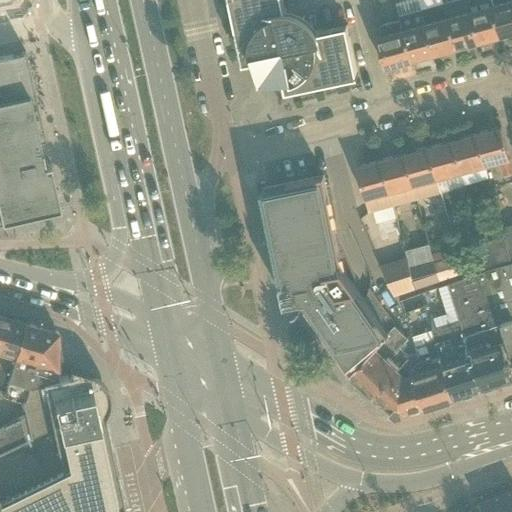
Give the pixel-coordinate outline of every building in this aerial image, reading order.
[(229,0),(240,49),(243,62),(253,60),(254,61),(256,72),(259,71),(262,73),(262,74),(261,74),(261,75),(261,76),(262,76),(262,77),(262,78),(263,78),(263,79),(264,79),(265,79),(266,79),(267,79),(268,79),(269,78),(271,79),(272,83),(283,80),(286,91),(300,88),(358,76),(354,56),(347,25),(317,31),(316,28),(314,26),(312,23),(310,21),(308,19),(306,17),(303,15),(300,14),(297,12),(294,11),(291,11),(288,10),(285,10),(283,0),(229,0)] [(467,0),(454,0),(445,3),(457,48),(479,42),(470,11),(467,0)] [(467,0),(470,11),(479,42),(501,36),(492,5),(491,0),(467,0)] [(511,0),(491,0),(492,5),(501,36),(511,33),(511,0)] [(445,3),(423,9),(435,54),(457,48),(445,3)] [(401,15),(402,19),(413,60),(435,54),(423,9),(401,15)] [(413,60),(402,19),(379,26),(381,36),(376,37),(385,68),(413,60)] [(0,221),(19,217),(61,208),(45,138),(25,52),(0,57),(0,221)] [(501,127),(477,133),(486,166),(500,162),(503,175),(511,173),(511,165),(510,159),(507,146),(501,127)] [(477,133),(453,140),(462,173),(486,166),(477,133)] [(453,140),(429,146),(438,179),(462,173),(453,140)] [(429,146),(405,153),(417,198),(441,192),(438,179),(429,146)] [(405,153),(381,160),(393,205),(417,198),(405,153)] [(393,205),(381,160),(356,166),(369,212),(393,205)] [(301,300),(351,373),(396,325),(369,287),(369,290),(368,292),(367,295),(366,297),(364,299),(354,284),(355,282),(355,281),(355,279),(355,278),(355,277),(354,275),(335,233),(324,176),(261,188),(285,303),(288,303),(289,303),(289,304),(290,305),(291,306),(292,306),(293,306),(294,306),(296,305),(297,304),(298,303),(298,301),(301,300)] [(511,224),(501,228),(503,236),(511,263),(511,262),(511,224)] [(503,236),(480,244),(482,251),(487,264),(488,270),(511,263),(503,236)] [(459,259),(463,272),(487,264),(482,251),(459,259)] [(416,288),(408,257),(381,266),(394,294),(416,288)] [(463,272),(459,259),(458,257),(435,264),(440,280),(463,272)] [(434,261),(411,268),(416,288),(440,280),(435,264),(434,261)] [(488,270),(486,271),(496,301),(511,296),(511,262),(511,263),(488,270)] [(486,271),(449,284),(460,320),(464,330),(464,332),(482,387),(511,377),(511,350),(502,321),(486,271)] [(511,296),(496,301),(502,321),(511,318),(511,296)] [(25,322),(3,315),(0,324),(0,389),(5,390),(25,322)] [(511,318),(502,321),(511,350),(511,318)] [(397,369),(373,393),(395,415),(482,387),(464,332),(464,330),(460,320),(459,320),(457,321),(432,329),(436,342),(440,355),(416,363),(413,366),(411,368),(412,373),(405,375),(397,369)] [(4,396),(23,401),(32,383),(58,378),(58,335),(55,330),(54,330),(25,322),(5,390),(4,396)] [(351,373),(373,393),(410,355),(400,345),(407,338),(395,327),(396,326),(396,325),(351,373)] [(0,511),(118,511),(118,509),(122,507),(124,506),(124,503),(121,492),(121,489),(115,464),(115,461),(112,450),(112,447),(109,435),(109,433),(106,421),(106,419),(105,416),(107,412),(108,409),(110,400),(108,392),(105,384),(99,377),(91,373),(70,367),(68,375),(58,378),(32,383),(23,401),(26,419),(27,424),(28,427),(30,436),(14,444),(8,433),(5,426),(0,427),(0,511)] [(511,511),(511,489),(479,502),(484,511),(511,511)]
